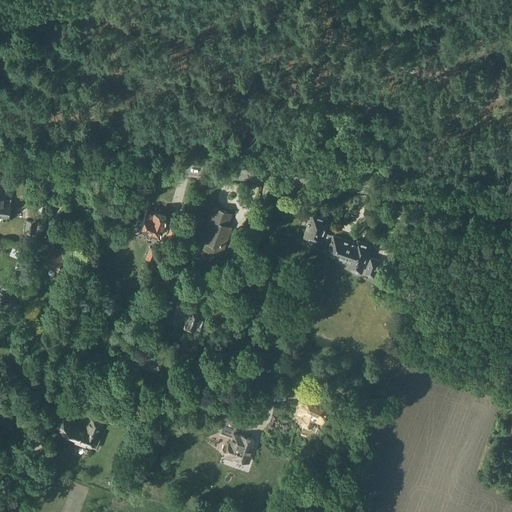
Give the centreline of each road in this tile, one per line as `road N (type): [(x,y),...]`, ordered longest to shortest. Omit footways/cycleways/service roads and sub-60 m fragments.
road 1 (unclassified): [(0,154),(511,211)]
road 2 (unknown): [(160,0),(220,30),(246,62),(284,87),(333,97),(351,111),(398,115),(473,102)]
road 3 (track): [(235,0),(444,82),(473,102)]
road 4 (unknown): [(267,180),(190,382)]
